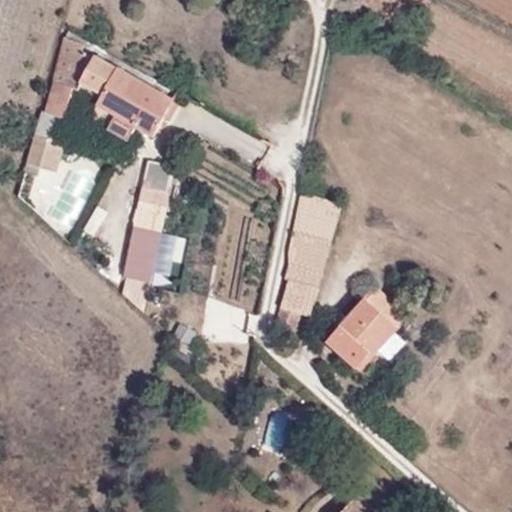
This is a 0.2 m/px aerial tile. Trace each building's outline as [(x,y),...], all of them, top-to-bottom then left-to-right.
[(173,101),(98,60),(94,68),(77,58),(82,50),(84,46),(63,37),(46,113),(42,112),(36,137),(49,141),(56,116),(64,119),(73,88),(79,90),(82,82),(105,96),(92,121),(129,141),(137,128),(154,137),(173,101)] [(94,68),(98,60),(82,50),(77,58),(94,68)] [(36,137),(27,164),(41,168),(57,173),(63,144),(49,141),(36,137)] [(172,167),(150,162),(140,211),(161,217),(172,167)] [(27,164),(25,173),(36,177),(39,178),(41,168),(27,164)] [(25,173),(19,197),(28,206),(36,177),(25,173)] [(302,308),(301,314),(311,317),(342,205),(301,194),(288,254),(289,264),(286,279),(290,281),(283,302),(302,308)] [(377,313),(388,303),(389,301),(377,290),(350,320),(341,311),(333,320),(342,328),(328,343),(360,371),(398,330),(377,313)] [(296,333),(301,314),(302,308),(283,302),(275,328),(296,333)] [(406,320),(388,303),(377,313),(398,330),(406,320)] [(367,511),(354,500),(343,511),(367,511)]
